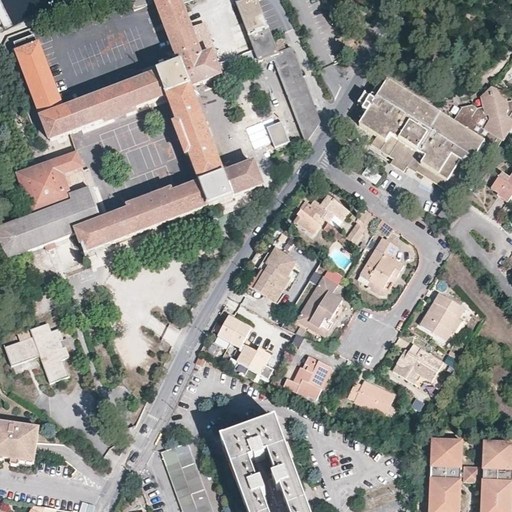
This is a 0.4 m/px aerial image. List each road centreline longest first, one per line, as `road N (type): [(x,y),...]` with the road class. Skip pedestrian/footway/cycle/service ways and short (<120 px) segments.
road 1 (residential): [(109,498),(212,304),(313,156)]
road 2 (residential): [(313,156),(430,246),(429,265),(388,326),(368,338)]
road 3 (residential): [(313,156),(397,0)]
